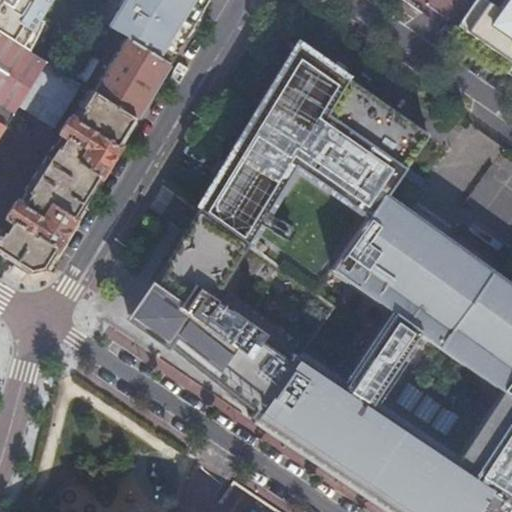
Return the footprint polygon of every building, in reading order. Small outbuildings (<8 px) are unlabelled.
[(0,0),(0,32),(23,47),(51,0),(0,0)] [(124,0),(109,26),(126,36),(169,63),(191,26),(197,16),(206,2),(207,0),(124,0)] [(472,0),(456,23),(511,62),(511,61),(511,0),(501,0),(497,7),(487,0),(472,0)] [(441,26),(450,32),(452,29),(443,23),(441,26)] [(44,61),(23,47),(0,32),(0,131),(17,104),(44,61)] [(161,76),(169,63),(126,36),(93,92),(135,119),(161,76)] [(511,279),(389,191),(429,134),(426,132),(298,41),(263,99),(197,208),(126,324),(134,329),(164,351),(166,348),(253,410),(249,416),(253,419),(252,420),(273,434),(331,473),(388,511),(502,511),(511,498),(511,279)] [(71,77),(44,61),(17,104),(53,127),(80,83),(71,77)] [(71,223),(135,119),(93,92),(88,89),(79,106),(80,106),(73,118),(71,117),(68,117),(59,133),(62,135),(55,146),(53,145),(25,190),(26,191),(20,201),(17,200),(15,201),(6,216),(7,218),(8,219),(1,230),(0,229),(0,253),(29,272),(43,269),(71,223)] [(511,511),(511,498),(502,511),(511,511)]
